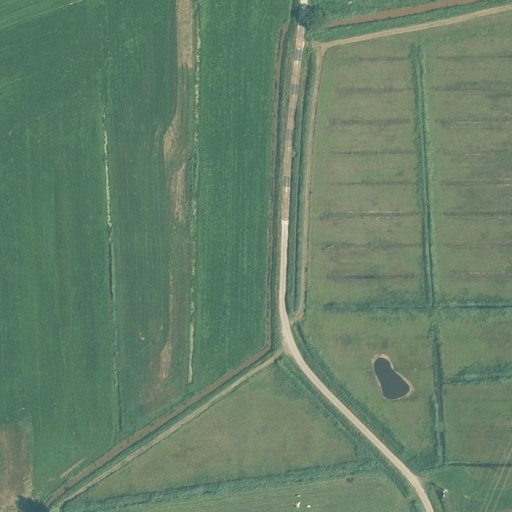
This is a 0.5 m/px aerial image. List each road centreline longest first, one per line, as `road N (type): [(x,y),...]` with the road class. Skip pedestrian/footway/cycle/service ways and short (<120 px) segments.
road 1 (track): [(510,0),(319,39),(303,315),(284,323),(302,0)]
road 2 (track): [(429,511),(406,474),(306,375),(291,346),(77,488),(54,511)]
